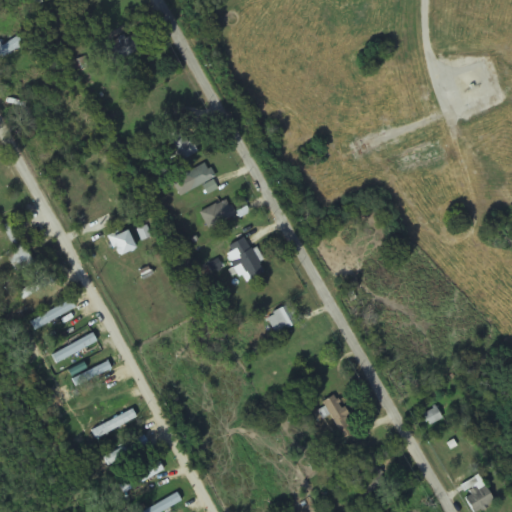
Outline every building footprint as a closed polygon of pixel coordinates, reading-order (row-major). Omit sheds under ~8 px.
[(111,65),(142,49),(134,35),(104,50),(111,65)] [(0,48),(0,59),(21,45),(16,38),(0,48)] [(453,79),(463,108),(492,98),(481,69),(453,79)] [(195,154),(180,127),(163,136),(177,163),(195,154)] [(187,192),(213,180),(206,164),(180,175),(187,192)] [(200,214),(209,230),(235,216),(226,200),(200,214)] [(5,255),(15,275),(32,266),(10,223),(1,228),(13,251),(5,255)] [(133,250),(125,232),(108,240),(116,258),(133,250)] [(257,278),(251,242),(226,245),(232,282),(257,278)] [(55,281),(51,274),(19,294),(23,301),(55,281)] [(29,324),(34,332),(75,309),(70,301),(29,324)] [(298,324),(288,306),(265,319),(275,336),(298,324)] [(51,357),(56,366),(96,343),(91,335),(51,357)] [(111,371),(107,364),(72,381),(75,388),(111,371)] [(441,419),(434,409),(424,416),(431,425),(441,419)] [(102,458),(106,466),(148,446),(144,438),(102,458)] [(162,472),(158,463),(118,486),(123,494),(162,472)] [(363,496),(385,483),(375,467),(354,479),(363,496)] [(487,492),(484,494),(476,478),(459,486),(471,511),(478,511),(493,505),(487,492)] [(163,511),(180,503),(175,494),(143,511),(163,511)]
